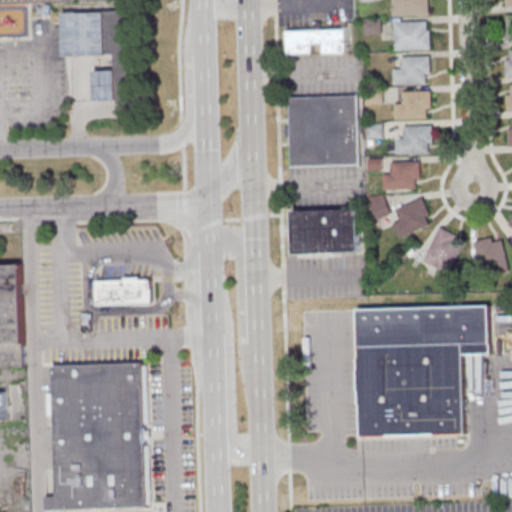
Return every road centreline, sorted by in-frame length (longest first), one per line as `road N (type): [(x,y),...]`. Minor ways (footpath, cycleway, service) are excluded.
road 1 (secondary): [(263,511),(258,279)]
road 2 (secondary): [(215,309),(220,511)]
road 3 (residential): [(473,191),(466,0)]
road 4 (secondary): [(215,309),(225,330),(230,449),(261,457)]
road 5 (secondary): [(261,374),(247,345),(239,243),(213,242)]
road 6 (secondary): [(251,154),(246,0)]
road 7 (secondary): [(258,279),(251,154)]
